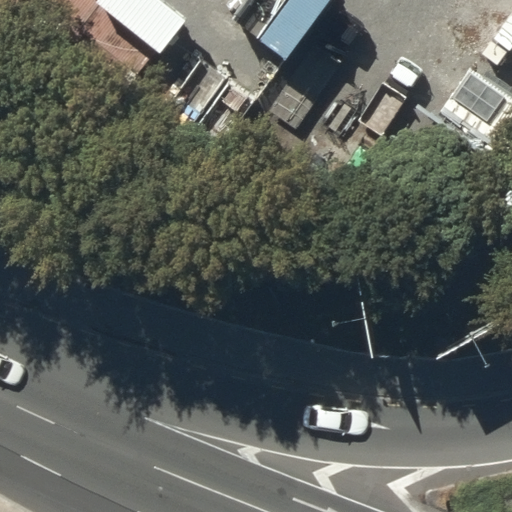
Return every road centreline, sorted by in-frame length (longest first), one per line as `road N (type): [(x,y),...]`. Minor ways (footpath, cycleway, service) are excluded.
road 1 (trunk): [(0,337),(312,423),(401,433),(511,425)]
road 2 (trunk): [(0,405),(236,511)]
